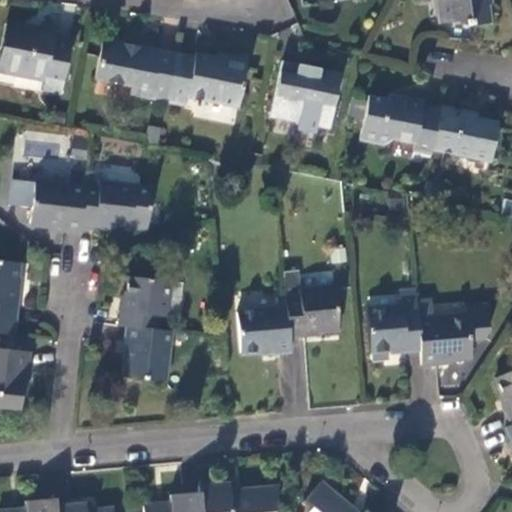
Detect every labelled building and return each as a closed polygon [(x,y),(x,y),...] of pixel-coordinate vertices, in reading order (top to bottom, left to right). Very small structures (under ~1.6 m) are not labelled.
[(442,0),(446,22),(468,21),(469,28),(491,25),(488,8),(492,7),(491,0),(442,0)] [(62,92),(73,39),(39,32),(40,28),(6,21),(0,55),(0,69),(46,79),(45,89),(62,92)] [(168,102),(177,54),(103,41),(97,79),(132,87),(131,94),(168,102)] [(196,57),(177,54),(168,102),(186,106),(188,97),(238,107),(247,61),(225,55),(224,59),(196,55),(196,57)] [(330,129),(331,122),(335,106),(342,73),(332,71),(319,80),(283,73),(273,117),(330,129)] [(414,152),(432,156),(433,151),(441,110),(422,106),(422,102),(388,95),(387,101),(368,97),(359,139),(386,145),(396,141),(414,145),(414,152)] [(335,106),(331,122),(337,124),(340,107),(335,106)] [(471,112),(442,106),(441,110),(433,151),(492,162),(500,122),(470,117),(471,112)] [(85,188),(81,227),(95,229),(95,225),(129,230),(129,225),(146,227),(150,190),(99,183),(98,188),(85,185),(85,188)] [(64,232),(80,234),(81,227),(85,188),(36,184),(31,225),(64,229),(64,232)] [(0,334),(15,336),(19,290),(17,290),(19,264),(0,261),(0,334)] [(284,274),(288,307),(290,336),(305,336),(305,332),(339,330),(335,288),(299,293),(297,273),(284,274)] [(121,310),(119,326),(127,327),(159,330),(161,317),(165,317),(170,283),(128,279),(124,310),(121,310)] [(184,285),(170,283),(165,317),(179,320),(184,285)] [(422,351),(417,302),(416,292),(400,295),(403,309),(396,310),(395,309),(368,312),(372,353),(406,350),(407,352),(422,351)] [(247,294),(246,304),(278,308),(279,297),(247,294)] [(422,351),(423,365),(439,365),(439,361),(471,358),(470,341),(485,340),(489,332),(486,306),(465,307),(467,317),(432,320),(431,302),(417,302),(422,351)] [(277,353),(292,351),(290,336),(288,307),(237,313),(242,353),(276,351),(277,353)] [(165,382),(172,332),(159,330),(127,327),(125,342),(128,342),(124,377),(165,382)] [(27,386),(31,353),(0,349),(0,409),(20,412),(23,385),(27,386)] [(511,418),(511,368),(497,376),(511,407),(508,408),(511,418)] [(358,511),(321,482),(305,501),(306,502),(313,508),(310,511),(358,511)] [(230,484),(199,486),(200,493),(201,511),(286,511),(290,488),(232,492),(230,484)] [(143,511),(201,511),(200,493),(170,497),(171,503),(143,505),(143,511)] [(56,511),(56,508),(55,498),(26,501),(26,509),(0,511),(56,511)] [(310,511),(313,508),(306,502),(300,509),(302,511),(310,511)]
